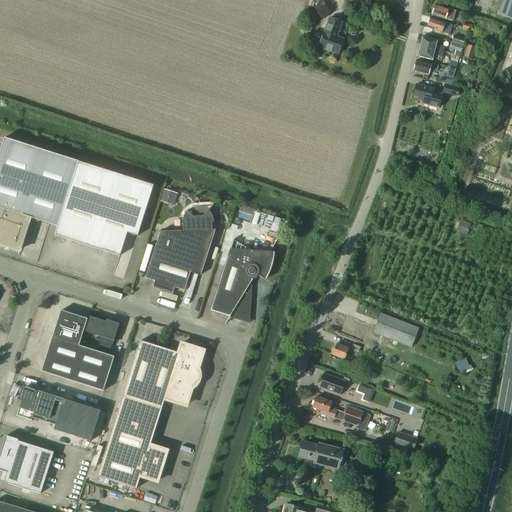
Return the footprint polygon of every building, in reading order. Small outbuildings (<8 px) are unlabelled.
[(511,0),(503,0),(499,14),(511,18),(511,0)] [(432,14),(431,17),(445,22),(446,19),(448,20),(452,21),(453,17),(455,11),(448,9),(449,9),(435,4),(432,14)] [(431,17),(427,28),(441,33),(449,35),(452,26),(444,23),(445,22),(431,17)] [(321,39),(320,40),(319,44),(319,45),(318,48),(338,55),(343,39),(337,37),(342,22),(329,18),(324,33),(323,33),(321,39)] [(462,30),(467,32),(468,32),(470,26),(464,24),(462,30)] [(444,48),(436,46),(438,40),(422,36),(419,47),(443,53),(444,48)] [(453,44),(463,46),(464,47),(466,40),(454,36),(452,43),(453,43),(453,44)] [(463,46),(453,44),(450,54),(453,55),(459,57),(463,46)] [(471,60),(475,48),(467,45),(464,58),(471,60)] [(442,58),(443,53),(419,47),(417,57),(433,61),(434,56),(442,58)] [(450,61),(448,67),(449,67),(456,69),(459,57),(453,55),(451,62),(450,61)] [(438,66),(431,65),(431,64),(416,60),(413,71),(429,75),(430,70),(437,72),(438,66)] [(453,79),(456,69),(449,67),(447,77),(444,76),(442,83),(451,85),(452,79),(453,79)] [(416,84),(416,85),(413,96),(424,100),(423,104),(439,108),(443,94),(434,91),(435,90),(416,84)] [(442,93),(458,97),(460,88),(444,84),(442,93)] [(509,97),(511,89),(499,86),(496,94),(509,97)] [(511,107),(503,105),(497,129),(505,131),(506,127),(511,128),(511,107)] [(0,244),(4,246),(5,245),(5,244),(21,249),(21,248),(22,248),(31,219),(49,224),(57,226),(54,236),(120,256),(127,231),(138,235),(153,186),(143,183),(78,162),(4,138),(0,151),(0,244)] [(161,202),(176,205),(178,192),(163,189),(161,202)] [(495,204),(496,197),(486,195),(485,202),(495,204)] [(204,266),(215,230),(212,230),(212,222),(213,222),(213,220),(213,219),(213,217),(212,216),(211,215),(211,213),(210,212),(209,211),(213,206),(213,205),(212,206),(197,207),(196,207),(194,207),(193,207),(192,208),(190,209),(189,209),(188,210),(187,211),(186,212),(187,212),(186,213),(185,214),(184,215),(184,217),(183,218),(183,219),(183,221),(183,222),(183,230),(160,232),(154,250),(204,266)] [(461,222),(457,232),(466,236),(470,225),(461,222)] [(272,255),(272,252),(231,249),(234,239),(233,239),(222,276),(249,285),(256,275),(263,279),(265,277),(266,274),(268,271),(269,269),(270,266),(270,263),(271,260),(272,258),(272,255)] [(201,275),(204,266),(154,250),(145,278),(155,281),(153,286),(173,293),(175,288),(184,291),(190,272),(201,275)] [(251,286),(249,285),(222,276),(211,310),(232,317),(249,322),(251,286)] [(114,357),(79,346),(86,323),(88,323),(85,332),(101,337),(97,350),(109,354),(113,341),(114,341),(119,324),(106,320),(105,322),(90,317),(89,320),(87,319),(61,311),(41,371),(103,391),(114,357)] [(351,311),(344,327),(357,333),(364,315),(351,311)] [(373,333),(410,347),(418,329),(381,314),(373,333)] [(196,371),(196,370),(198,368),(203,353),(202,350),(181,344),(178,353),(140,341),(122,397),(161,410),(164,400),(184,406),(187,404),(192,389),(191,386),(192,385),(193,385),(194,384),(195,383),(195,382),(196,380),(197,379),(197,378),(197,376),(197,375),(197,374),(197,372),(196,371)] [(336,344),(332,355),(344,360),(350,344),(344,341),(342,346),(336,344)] [(353,345),(351,350),(366,356),(370,346),(362,342),(360,348),(353,345)] [(459,373),(470,370),(468,358),(456,361),(459,373)] [(348,385),(350,379),(344,377),(343,381),(324,374),(320,387),(340,395),(343,386),(345,387),(348,385)] [(373,388),(359,383),(356,389),(356,391),(364,394),(362,400),(368,402),(371,395),(373,388)] [(16,416),(32,421),(33,418),(56,425),(54,429),(90,441),(100,411),(25,387),(17,414),(16,416)] [(142,472),(154,475),(159,477),(167,451),(150,445),(161,410),(122,397),(97,477),(136,489),(142,472)] [(316,397),(312,407),(321,410),(320,414),(333,419),(334,418),(343,421),(345,414),(329,408),(331,402),(316,397)] [(363,413),(348,407),(345,414),(343,421),(358,426),(363,413)] [(99,433),(104,423),(100,421),(95,431),(99,433)] [(394,444),(413,451),(417,440),(398,433),(394,444)] [(18,440),(6,436),(0,454),(0,470),(7,473),(4,482),(40,494),(54,453),(18,441),(18,440)] [(302,441),(298,457),(314,461),(313,463),(338,469),(343,450),(318,443),(318,445),(302,441)] [(0,511),(33,511),(0,501),(0,511)]
